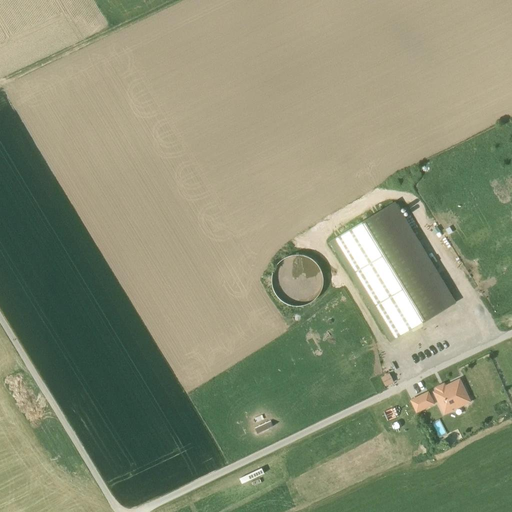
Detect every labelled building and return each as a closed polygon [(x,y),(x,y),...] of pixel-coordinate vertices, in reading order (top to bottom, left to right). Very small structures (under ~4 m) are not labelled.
[(394,203),(330,242),(391,342),(455,303),(394,203)] [(271,277),(272,287),(276,296),(284,303),(294,306),(304,306),(313,301),(320,294),(323,284),(322,274),(318,265),(310,258),(300,255),(290,255),(281,260),(274,268),(271,277)] [(331,336),(334,342),(350,335),(347,329),(331,336)] [(377,375),(382,386),(398,378),(393,367),(377,375)] [(459,380),(434,392),(444,414),(452,410),(450,407),(460,402),(462,405),(470,402),(459,380)] [(428,393),(411,401),(417,412),(433,404),(428,393)] [(450,407),(452,410),(462,405),(460,402),(450,407)]
